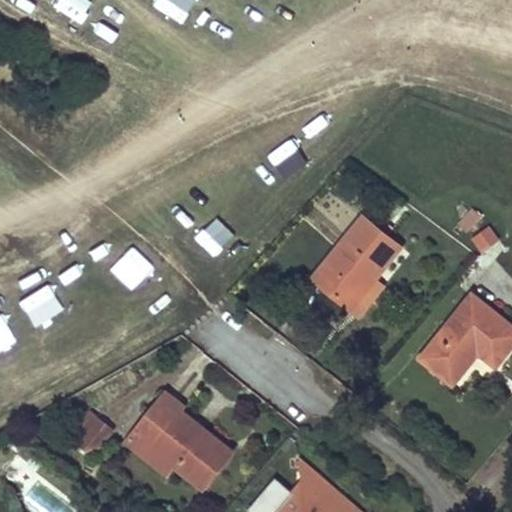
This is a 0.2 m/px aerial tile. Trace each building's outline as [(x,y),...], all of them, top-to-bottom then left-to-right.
[(454,220),(461,232),(481,220),(475,209),(454,220)] [(373,273),(379,278),(403,248),(365,218),(315,284),(346,308),(373,273)] [(490,225),(470,239),(480,253),(501,239),(490,225)] [(392,288),(379,278),(373,273),(346,308),(365,323),(392,288)] [(474,352),(482,360),(495,371),(511,352),(511,330),(479,300),(422,361),(446,383),(474,352)] [(453,390),(482,360),(474,352),(446,383),(453,390)] [(136,438),(176,472),(203,495),(235,457),(207,433),(201,439),(180,421),(187,412),(171,398),(136,438)] [(113,436),(93,420),(73,446),(93,462),(113,436)] [(167,482),(176,472),(136,438),(127,448),(167,482)] [(280,511),(340,511),(333,506),(344,493),(303,459),(305,483),(280,511)] [(366,511),(344,493),(333,506),(340,511),(366,511)]
